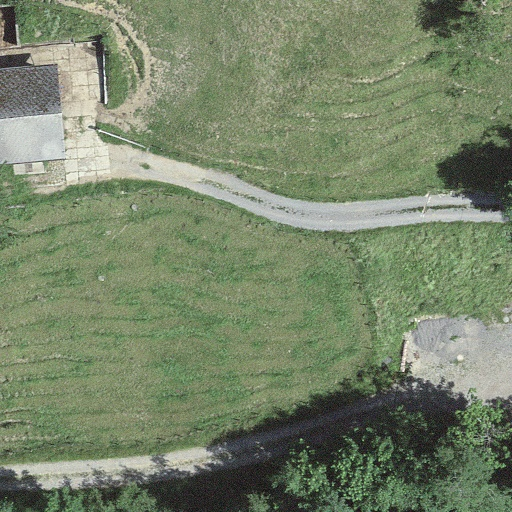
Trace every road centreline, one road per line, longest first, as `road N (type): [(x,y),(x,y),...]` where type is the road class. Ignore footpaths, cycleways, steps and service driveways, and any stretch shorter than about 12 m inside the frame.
road 1 (track): [(0,485),(241,455),(511,381)]
road 2 (track): [(511,211),(343,216),(146,189),(75,167)]
